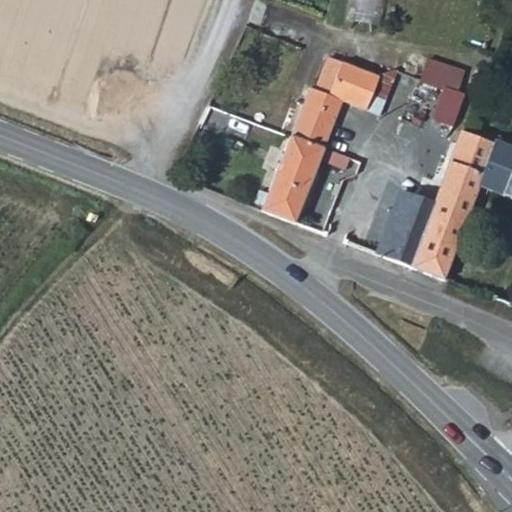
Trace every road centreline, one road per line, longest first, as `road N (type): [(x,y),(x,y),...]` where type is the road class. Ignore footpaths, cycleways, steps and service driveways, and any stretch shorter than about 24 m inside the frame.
road 1 (secondary): [(511,486),(382,359),(222,234),(0,134)]
road 2 (track): [(137,192),(130,248),(412,465),(452,511)]
road 3 (track): [(137,192),(181,126),(234,0)]
